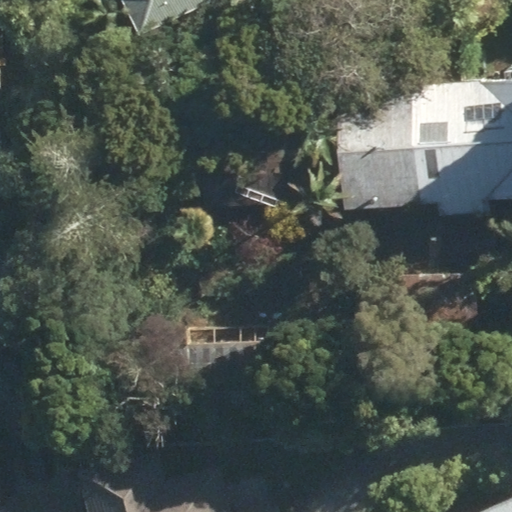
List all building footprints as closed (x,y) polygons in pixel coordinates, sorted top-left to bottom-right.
[(121,0),(136,31),(207,0),(121,0)] [(436,198),(436,210),(488,208),(487,194),(511,192),(511,71),(339,78),(344,201),(436,198)] [(385,272),(385,324),(476,323),(475,271),(385,272)] [(323,353),(355,353),(356,316),(324,316),(323,353)] [(0,511),(11,511),(6,345),(0,344),(0,511)] [(76,479),(85,511),(263,511),(261,511),(231,511),(220,472),(167,486),(158,456),(76,479)]
